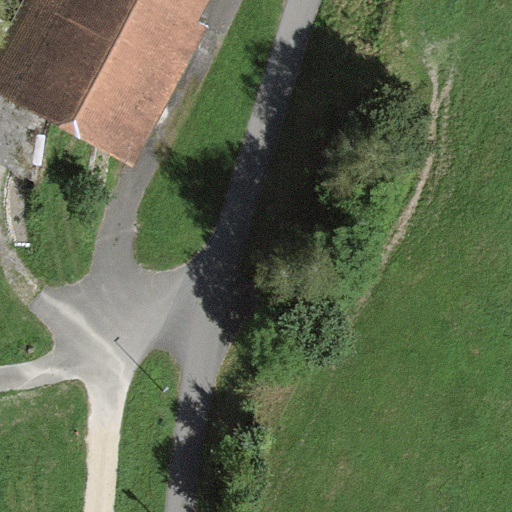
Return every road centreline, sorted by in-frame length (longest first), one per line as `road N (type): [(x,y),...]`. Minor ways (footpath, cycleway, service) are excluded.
road 1 (track): [(125,511),(139,355)]
road 2 (track): [(0,387),(139,355)]
